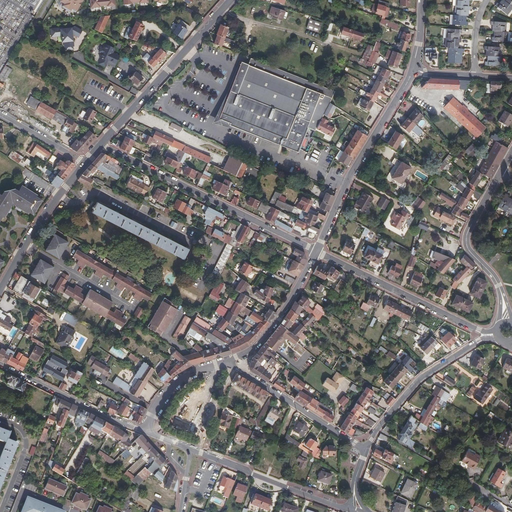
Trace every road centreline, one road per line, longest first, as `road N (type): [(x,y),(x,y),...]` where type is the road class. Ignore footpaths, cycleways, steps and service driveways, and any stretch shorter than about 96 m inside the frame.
road 1 (residential): [(100,144),(316,251)]
road 2 (residential): [(316,251),(350,174),(415,71)]
road 3 (residential): [(497,329),(478,329),(316,251)]
road 4 (primary): [(100,144),(231,0)]
road 5 (residential): [(501,171),(466,241),(498,285),(506,322)]
road 6 (residential): [(349,509),(191,450)]
road 7 (residential): [(144,431),(0,362)]
road 8 (residential): [(378,429),(421,378),(477,340),(497,337)]
road 9 (residential): [(511,506),(378,429)]
road 10 (residential): [(226,361),(269,331),(316,251)]
road 11 (primary): [(25,245),(100,144)]
road 12 (residential): [(25,245),(132,310)]
